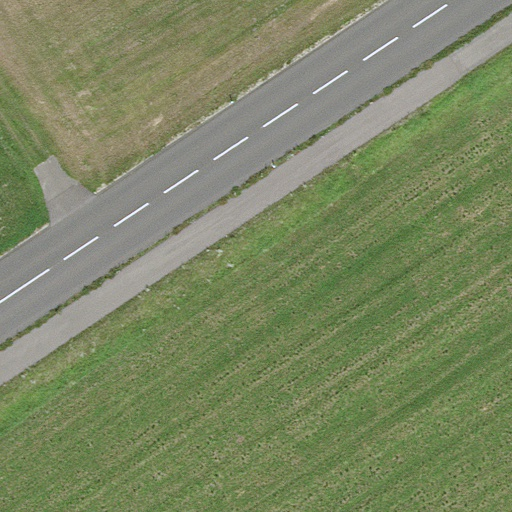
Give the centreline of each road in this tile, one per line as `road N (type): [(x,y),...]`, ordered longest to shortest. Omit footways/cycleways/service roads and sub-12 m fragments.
road 1 (track): [(0,366),(511,24)]
road 2 (tertiary): [(0,302),(455,0)]
